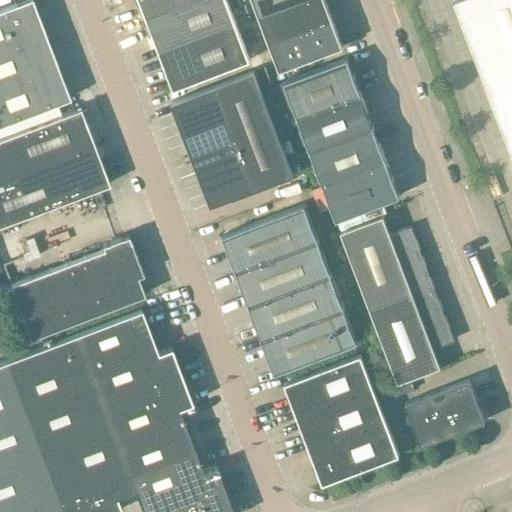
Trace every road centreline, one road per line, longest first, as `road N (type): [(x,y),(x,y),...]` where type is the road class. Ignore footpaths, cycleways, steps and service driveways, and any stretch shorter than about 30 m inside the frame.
road 1 (unclassified): [(277,511),(84,0)]
road 2 (unclassified): [(511,358),(374,0)]
